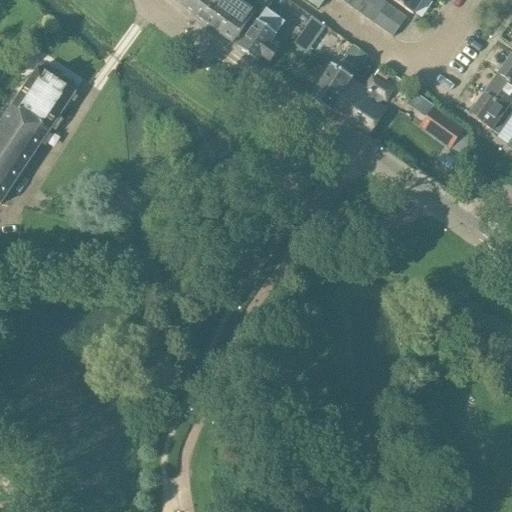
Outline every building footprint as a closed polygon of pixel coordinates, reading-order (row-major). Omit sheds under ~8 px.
[(202,23),(218,0),(172,0),(172,1),(202,23)] [(234,0),(218,0),(202,23),(231,44),(253,14),(234,0)] [(345,0),(343,3),(353,10),(359,0),(345,0)] [(359,0),(353,10),(362,17),(374,0),(359,0)] [(380,0),(374,0),(362,17),(372,24),(386,4),(380,0)] [(413,15),(423,0),(390,0),(413,16),(414,16),(413,15)] [(386,4),(372,24),(382,31),(396,11),(386,4)] [(238,49),(257,62),(260,58),(269,64),(279,50),(270,44),(285,24),(266,10),(238,49)] [(382,31),(392,38),(406,18),(396,11),(382,31)] [(359,66),(366,56),(353,47),(346,57),(359,66)] [(511,54),(511,55),(498,76),(511,85),(511,54)] [(332,110),(351,82),(350,81),(352,80),(332,66),(310,99),(330,112),(331,110),(332,110)] [(0,205),(75,93),(38,67),(0,123),(0,205)] [(506,111),(511,103),(511,85),(498,76),(484,96),(506,111)] [(351,82),(332,110),(369,134),(385,110),(377,105),(373,102),(377,96),(385,101),(391,91),(372,79),(364,90),(351,82)] [(498,137),(511,116),(511,115),(506,111),(484,96),(469,116),(468,115),(468,116),(498,137)] [(448,149),(462,131),(434,110),(420,128),(448,149)]
